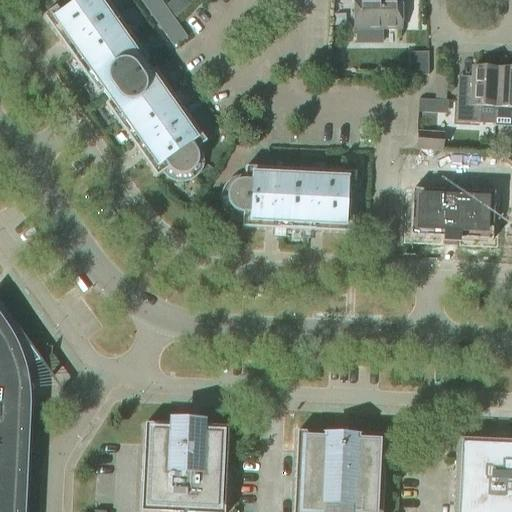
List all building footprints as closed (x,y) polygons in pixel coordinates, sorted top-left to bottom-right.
[(80,0),(76,3),(76,2),(75,1),(74,1),(72,0),(68,0),(67,1),(66,2),(65,3),(64,5),(64,6),(65,8),(65,9),(66,10),(59,15),(55,9),(42,18),(63,48),(98,97),(103,94),(109,103),(104,107),(137,153),(156,179),(163,174),(164,176),(167,179),(170,181),(173,182),(177,183),(179,183),(183,183),(184,183),(188,182),(190,181),(192,181),(193,179),(195,178),(196,177),(197,176),(198,174),(199,172),(200,171),(201,169),(202,167),(202,165),(202,163),(202,162),(202,160),(202,158),(202,156),(201,154),(200,152),(199,151),(198,149),(206,144),(154,71),(149,75),(142,65),(147,62),(103,0),(80,0)] [(138,0),(173,49),(186,40),(157,0),(138,0)] [(354,0),(354,31),(356,31),(357,45),(381,45),(381,31),(400,31),(399,0),(354,0)] [(429,73),(429,51),(410,51),(411,73),(429,73)] [(330,62),(330,73),(341,73),(341,66),(337,62),(330,62)] [(495,108),(496,70),(472,69),(470,96),(456,95),(455,123),(479,125),(480,108),(495,108)] [(495,108),(494,127),(511,128),(511,70),(496,70),(495,108)] [(419,113),(450,114),(450,99),(420,98),(419,113)] [(418,134),(417,150),(441,151),(442,135),(418,134)] [(345,219),(346,211),(348,211),(349,210),(350,210),(351,209),(352,208),(352,207),(353,206),(353,205),(353,204),(353,203),(352,202),(352,200),(350,199),(349,198),(348,198),(346,198),(347,190),(354,191),(355,174),(244,169),(244,178),(242,178),(238,178),(234,179),(233,180),(231,181),(229,182),(228,183),(225,186),(224,188),(223,189),(222,191),(222,193),(221,195),(221,197),(221,199),(221,201),(221,202),(221,204),(222,206),(222,208),(223,210),(224,211),(225,213),(226,214),(228,216),(229,217),(231,218),(232,219),(236,220),(240,221),(242,221),(241,230),(273,232),(313,234),(352,235),(352,219),(345,219)] [(491,242),(493,195),(411,191),(409,238),(491,242)] [(88,293),(78,279),(73,283),(83,296),(88,293)] [(0,511),(26,511),(31,407),(31,400),(31,394),(31,393),(32,393),(33,392),(34,390),(34,389),(34,388),(34,387),(33,385),(31,384),(30,384),(29,384),(28,378),(27,372),(25,366),(39,362),(40,364),(41,363),(0,304),(0,511)] [(144,426),(141,481),(139,511),(223,511),(228,430),(196,428),(196,429),(191,429),(193,424),(179,423),(180,428),(175,427),(144,426)] [(296,433),(294,481),(292,511),(381,511),(385,437),(296,433)] [(511,511),(511,443),(507,443),(456,441),(452,511),(511,511)]
